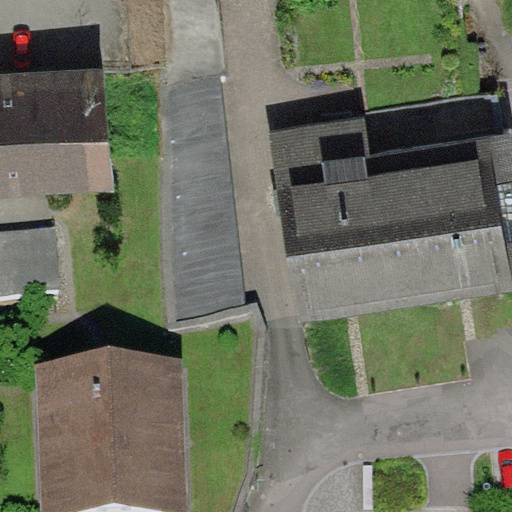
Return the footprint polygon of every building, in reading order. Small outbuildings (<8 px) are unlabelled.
[(106,64),(0,72),(0,177),(114,168),(106,64)] [(174,97),(181,328),(249,326),(242,95),(174,97)] [(511,224),(491,123),(275,157),(300,304),(511,267),(511,224)] [(57,232),(0,236),(0,305),(62,300),(57,232)] [(182,511),(178,379),(47,383),(50,511),(182,511)]
